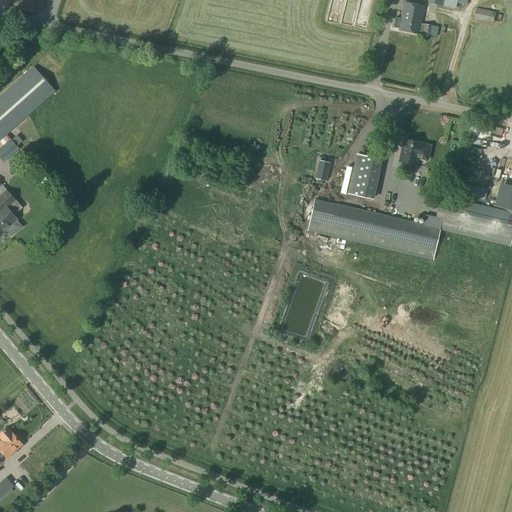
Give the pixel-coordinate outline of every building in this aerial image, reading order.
[(354,0),(350,19),(361,23),(367,0),(354,0)] [(393,27),(393,28),(398,29),(398,30),(418,34),(430,36),(432,25),(420,23),(423,6),(403,2),(400,18),(395,17),(393,27)] [(497,16),(497,5),(471,4),(470,15),(497,16)] [(483,16),(478,41),(490,44),(496,19),(483,16)] [(33,66),(0,95),(0,140),(55,91),(33,66)] [(466,116),(466,125),(475,126),(475,116),(466,116)] [(475,126),(473,134),(486,137),(488,129),(475,126)] [(7,135),(0,141),(0,159),(3,163),(20,148),(7,135)] [(403,138),(399,161),(417,164),(418,159),(428,161),(431,145),(421,143),(421,142),(403,138)] [(356,155),(349,195),(373,199),(380,160),(356,155)] [(320,161),(315,179),(326,181),(330,163),(320,161)] [(449,181),(446,191),(484,200),(486,190),(449,181)] [(0,234),(17,220),(13,216),(22,207),(6,190),(0,195),(0,234)] [(316,202),(309,233),(434,261),(441,230),(511,246),(511,243),(511,213),(441,197),(436,219),(426,216),(423,226),(316,202)] [(0,437),(3,441),(0,443),(0,457),(4,455),(7,458),(22,445),(7,428),(0,433),(0,437)] [(0,489),(11,480),(2,471),(0,472),(0,489)]
